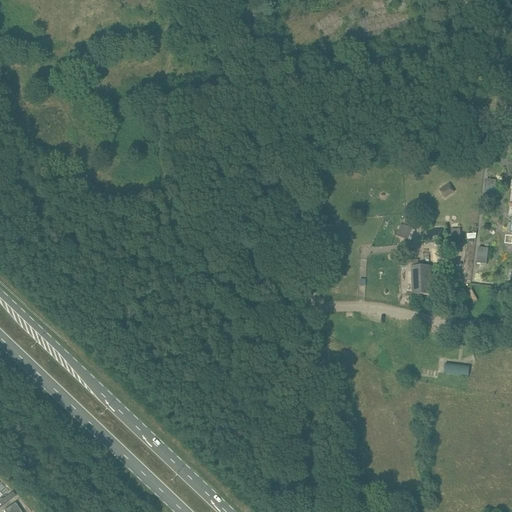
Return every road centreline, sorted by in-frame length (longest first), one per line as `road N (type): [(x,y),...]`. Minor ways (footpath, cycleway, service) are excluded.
road 1 (primary): [(230,511),(0,291)]
road 2 (unclassified): [(240,0),(312,307)]
road 3 (primary): [(0,337),(181,511)]
road 4 (residential): [(511,315),(478,325),(379,307),(312,307)]
